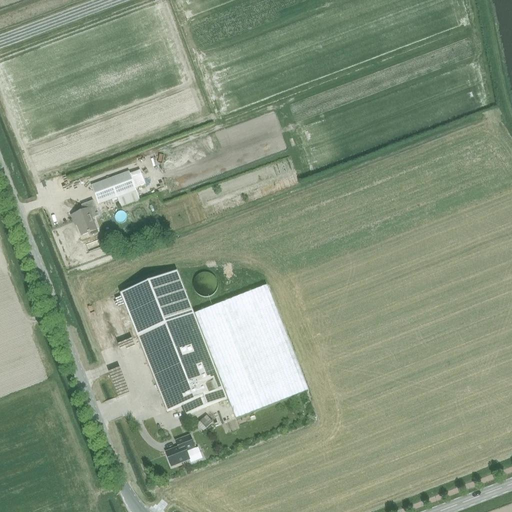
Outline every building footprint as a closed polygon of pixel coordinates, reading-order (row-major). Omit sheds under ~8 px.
[(140,170),(130,174),(129,172),(91,186),(98,205),(117,198),(121,207),(140,200),(135,188),(145,184),(140,170)] [(99,216),(93,201),(81,206),(83,211),(74,215),(82,235),(97,229),(92,219),(99,216)] [(177,272),(121,294),(138,337),(167,412),(183,405),(187,414),(227,399),(220,383),(221,383),(236,420),(308,391),(267,286),(194,315),(177,272)] [(210,426),(203,419),(197,425),(204,432),(210,426)] [(166,452),(172,467),(190,460),(187,451),(195,448),(190,435),(176,441),(179,447),(166,452)]
